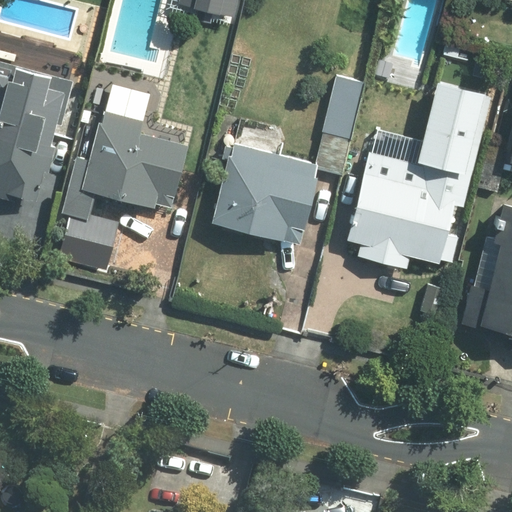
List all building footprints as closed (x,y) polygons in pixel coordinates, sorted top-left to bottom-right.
[(50,0),(44,28),(93,41),(103,0),(50,0)] [(179,0),(179,3),(230,17),(234,0),(179,0)] [(0,192),(32,201),(41,170),(45,171),(52,146),(49,145),(55,123),(59,123),(71,79),(0,58),(0,192)] [(461,206),(488,93),(431,79),(412,160),(364,148),(342,239),(358,243),(355,256),(406,269),(409,255),(447,264),(454,235),(444,233),(451,203),(461,206)] [(357,105),(327,100),(315,168),(345,173),(357,105)] [(94,191),(152,207),(154,200),(167,203),(184,144),(140,131),(144,119),(100,106),(85,157),(75,154),(57,216),(85,224),(94,191)] [(315,163),(229,142),(209,222),(295,244),(315,163)] [(476,326),(477,322),(511,331),(511,204),(501,201),(490,238),(499,240),(485,288),(471,285),(461,322),(476,326)]
